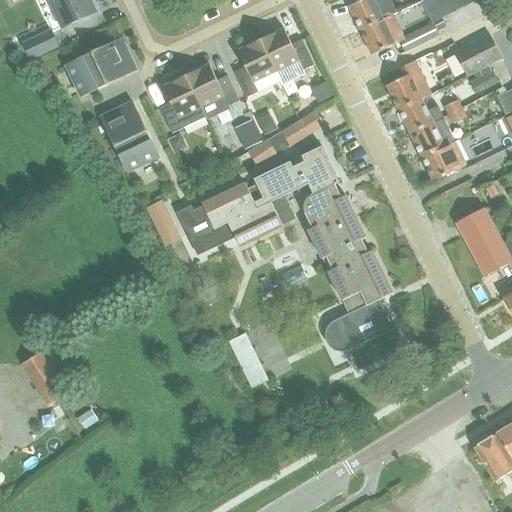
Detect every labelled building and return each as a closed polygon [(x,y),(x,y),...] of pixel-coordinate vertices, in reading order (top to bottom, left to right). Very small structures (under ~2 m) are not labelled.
[(48,0),(62,29),(77,22),(78,24),(99,13),(100,15),(101,14),(94,0),(48,0)] [(348,7),(360,31),(393,15),(398,13),(392,0),(358,0),(359,2),(348,7)] [(443,18),(433,0),(424,0),(421,2),(433,24),(443,18)] [(454,12),(447,0),(433,0),(443,18),(454,12)] [(464,7),(460,0),(447,0),(454,12),(464,7)] [(393,15),(360,31),(372,56),(400,43),(405,40),(404,39),(393,15)] [(261,41),(280,82),(282,87),(305,75),(303,71),(315,66),(303,41),(292,46),(284,30),(261,41)] [(52,31),(23,45),(30,60),(59,46),(52,31)] [(472,72),(488,64),(500,58),(489,35),(455,53),(466,76),(472,72)] [(122,39),(68,65),(83,98),(137,72),(122,39)] [(247,98),(280,82),(261,41),(238,52),(246,68),(235,73),(247,98)] [(399,111),(421,100),(432,95),(416,62),(402,69),(406,78),(387,86),(399,111)] [(463,86),(469,98),(499,83),(493,71),(492,71),(488,64),(472,72),(476,79),(463,86)] [(210,66),(187,77),(206,118),(208,121),(230,110),(229,107),(240,102),(228,77),(218,82),(210,66)] [(173,134),(206,118),(187,77),(163,88),(171,104),(161,109),(173,134)] [(328,82),(313,89),(320,102),(335,95),(328,82)] [(427,112),(421,100),(399,111),(411,134),(443,118),(438,106),(427,112)] [(445,108),(449,116),(463,109),(459,101),(445,108)] [(133,102),(101,118),(127,172),(159,157),(133,102)] [(449,116),(453,124),(467,117),(463,109),(449,116)] [(267,117),(257,122),(264,137),(274,132),(267,117)] [(443,118),(411,134),(422,158),(454,142),(455,141),(443,118)] [(252,121),(235,129),(245,151),(262,142),(252,121)] [(301,121),(249,152),(258,166),(309,135),(301,121)] [(182,134),(169,140),(175,153),(188,147),(182,134)] [(466,167),(460,155),(454,142),(422,158),(434,182),(466,167)] [(285,196),(309,184),(314,194),(335,184),(338,183),(322,149),(304,157),(306,163),(294,169),(291,164),(256,181),(258,185),(265,199),(255,204),(257,209),(271,202),(285,196)] [(258,210),(257,209),(255,204),(265,199),(258,185),(248,190),(246,184),(203,205),(204,206),(194,211),(191,206),(177,214),(185,231),(189,236),(194,239),(200,239),(205,238),(217,232),(216,230),(229,224),(258,210)] [(305,204),(304,210),(306,216),(313,229),(308,231),(349,314),(349,316),(336,322),(343,337),(350,351),(393,331),(379,301),(393,294),(373,252),(368,254),(362,241),(366,239),(346,196),(342,198),(335,184),(314,194),(313,195),(308,199),(305,204)] [(495,185),(486,189),(492,199),(500,195),(495,185)] [(271,202),(257,209),(258,210),(229,224),(241,248),(283,228),(283,226),(296,220),(285,196),(271,202)] [(162,202),(146,210),(165,248),(181,240),(162,202)] [(511,245),(510,241),(504,245),(492,225),(497,222),(489,209),(457,225),(486,277),(510,262),(511,264),(511,295),(505,300),(511,312),(511,245)] [(48,407),(66,397),(41,354),(23,365),(48,407)] [(286,406),(282,423),(296,427),(300,410),(286,406)] [(93,410),(80,418),(87,429),(100,421),(95,413),(93,410)] [(511,425),(497,435),(511,459),(511,425)] [(511,459),(497,435),(474,449),(494,483),(509,475),(511,479),(511,459)]
